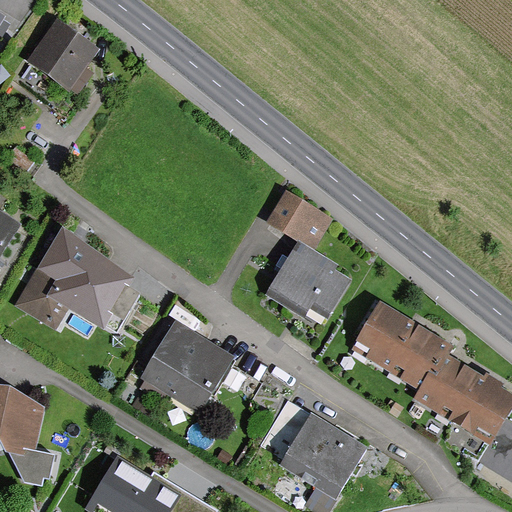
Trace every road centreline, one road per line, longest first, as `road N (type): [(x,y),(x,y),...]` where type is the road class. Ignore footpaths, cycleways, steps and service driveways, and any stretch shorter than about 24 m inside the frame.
road 1 (residential): [(45,176),(304,371),(424,449),(464,508)]
road 2 (secondary): [(112,0),(511,323)]
road 3 (residential): [(4,352),(269,511)]
